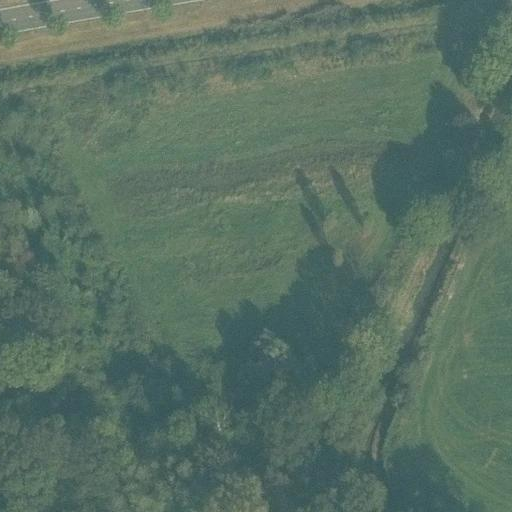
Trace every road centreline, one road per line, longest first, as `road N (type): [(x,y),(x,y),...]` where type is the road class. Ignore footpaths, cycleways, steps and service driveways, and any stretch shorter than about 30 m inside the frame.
road 1 (track): [(0,102),(44,78),(478,13)]
road 2 (primary): [(0,24),(143,0)]
